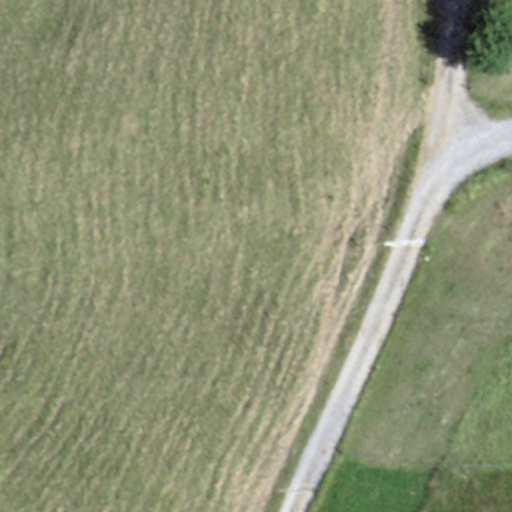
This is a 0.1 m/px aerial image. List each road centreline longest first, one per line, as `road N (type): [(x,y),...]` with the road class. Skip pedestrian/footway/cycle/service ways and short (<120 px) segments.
road 1 (unclassified): [(511,136),(477,146),(438,176),(290,511)]
road 2 (track): [(453,159),(463,0)]
